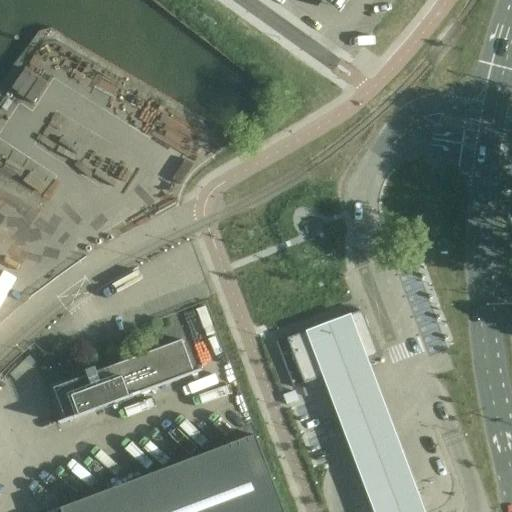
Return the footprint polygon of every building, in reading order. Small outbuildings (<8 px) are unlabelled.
[(319,0),(340,14),(349,0),(319,0)] [(362,311),(287,339),(304,384),(323,377),(368,360),(379,356),(362,311)] [(182,341),(104,371),(106,374),(98,376),(95,369),(86,372),(89,380),(85,382),(84,379),(54,390),(65,421),(59,424),(60,426),(201,372),(200,370),(194,373),(182,341)] [(368,360),(323,377),(331,398),(372,507),(417,489),(376,382),(368,360)] [(284,511),(256,437),(61,510),(61,511),(284,511)] [(417,489),(372,507),(373,511),(425,511),(422,504),(417,489)]
